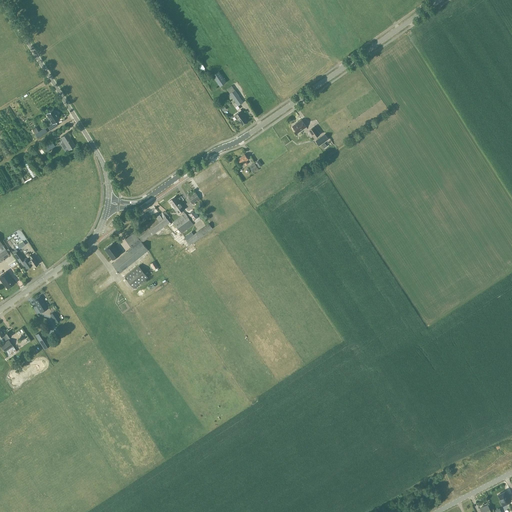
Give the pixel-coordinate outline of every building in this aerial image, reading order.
[(219,72),(213,76),(220,86),(226,82),(219,72)] [(235,91),(230,94),(238,106),(243,102),(235,91)] [(53,109),(46,114),(52,123),(47,126),(50,130),(58,126),(55,122),(60,120),(53,109)] [(242,126),(248,122),(245,117),(246,117),(242,111),(234,116),(237,120),(238,120),(242,126)] [(302,120),(293,126),(297,133),(306,127),(302,120)] [(314,127),(309,131),(314,138),(320,134),(314,127)] [(38,138),(47,132),(45,128),(35,134),(38,138)] [(63,142),(60,143),(64,149),(67,147),(69,150),(75,146),(67,134),(61,138),(63,142)] [(325,134),(316,141),(319,146),(328,139),(325,134)] [(45,153),(55,146),(51,140),(40,146),(42,149),(39,150),(42,154),(44,153),(45,153)] [(244,163),(246,161),(249,160),(245,154),(238,159),(242,165),(244,163)] [(254,173),(259,170),(255,163),(250,167),(253,171),(254,173)] [(195,191),(187,197),(192,204),(197,200),(198,202),(201,200),(195,191)] [(176,213),(177,212),(178,214),(185,209),(176,196),(169,202),(174,208),(173,209),(173,210),(174,212),(175,212),(176,213)] [(189,214),(194,221),(196,223),(201,219),(194,210),(189,214)] [(125,239),(128,243),(132,248),(112,264),(120,274),(148,250),(142,243),(167,225),(168,228),(172,225),(168,220),(170,218),(166,211),(163,213),(163,212),(125,239)] [(186,213),(174,222),(182,233),(194,224),(186,213)] [(190,245),(213,229),(209,224),(193,235),(192,233),(185,238),(190,245)] [(0,262),(9,256),(0,241),(0,262)] [(113,260),(121,254),(113,244),(105,250),(113,260)] [(18,251),(14,254),(19,262),(24,259),(18,251)] [(28,257),(30,260),(29,261),(33,268),(38,264),(34,258),(32,255),(30,256),(28,253),(26,255),(28,258),(28,257)] [(150,264),(154,270),(156,272),(159,269),(158,268),(159,268),(155,261),(150,264)] [(139,266),(125,277),(134,288),(148,277),(139,266)] [(3,280),(1,281),(4,285),(5,284),(7,288),(14,283),(11,279),(11,278),(7,272),(0,276),(3,280)] [(40,313),(48,308),(40,296),(33,301),(40,313)] [(54,311),(50,314),(54,321),(59,318),(54,311)] [(8,331),(3,335),(0,329),(0,337),(1,337),(3,340),(4,341),(12,336),(8,331)] [(35,335),(40,342),(45,339),(40,332),(35,335)] [(9,340),(0,346),(5,352),(13,346),(9,340)] [(13,346),(6,351),(10,356),(17,351),(13,346)] [(511,502),(506,491),(498,494),(503,505),(511,502)]
